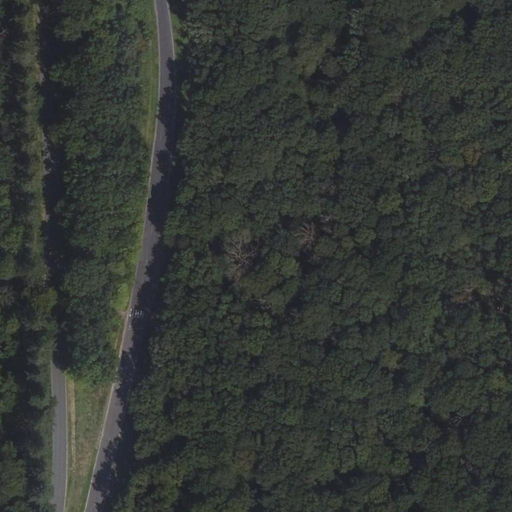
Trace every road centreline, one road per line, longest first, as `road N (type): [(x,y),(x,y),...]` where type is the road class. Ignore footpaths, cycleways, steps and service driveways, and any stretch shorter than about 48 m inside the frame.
road 1 (primary): [(94,511),(155,221),(166,59),(159,0)]
road 2 (primary): [(43,0),(56,511)]
